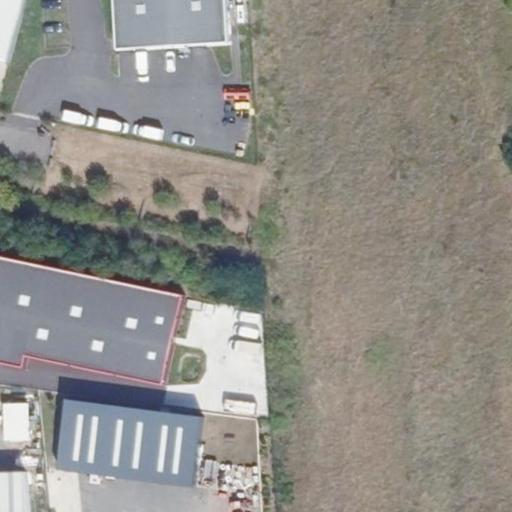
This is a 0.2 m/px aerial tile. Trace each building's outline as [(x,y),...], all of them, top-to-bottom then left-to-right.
[(0,0),(0,66),(9,68),(25,0),(0,0)] [(111,0),(115,53),(226,47),(223,0),(111,0)] [(143,52),(143,82),(156,82),(156,51),(143,52)] [(243,149),(247,120),(243,120),(245,104),(220,101),(214,145),(243,149)] [(206,396),(241,401),(243,386),(208,381),(206,396)] [(29,511),(28,474),(0,475),(0,511),(29,511)]
